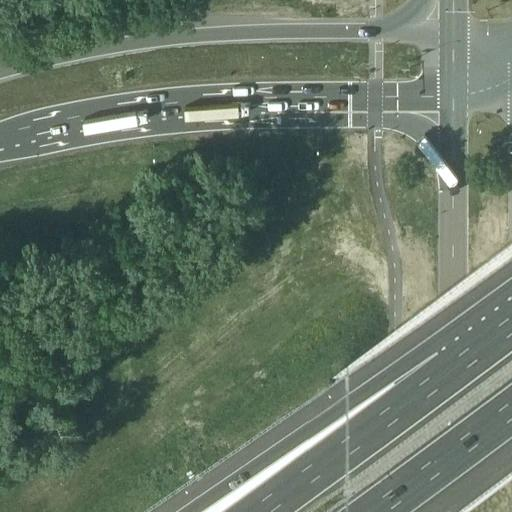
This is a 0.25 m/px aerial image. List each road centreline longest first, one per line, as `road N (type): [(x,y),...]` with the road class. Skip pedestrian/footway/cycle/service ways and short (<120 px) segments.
road 1 (motorway): [(0,141),(182,101),(454,98)]
road 2 (motorway): [(454,34),(166,42),(0,76)]
road 3 (primary): [(454,98),(448,511)]
road 4 (motorway): [(449,371),(348,406),(192,511)]
road 5 (motorway): [(449,371),(260,511)]
road 6 (motorway): [(375,511),(511,408)]
